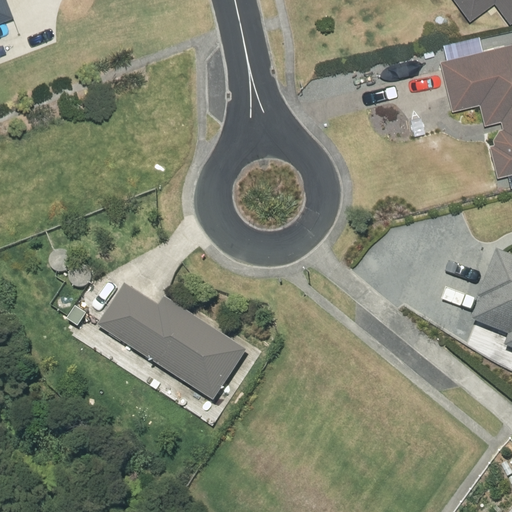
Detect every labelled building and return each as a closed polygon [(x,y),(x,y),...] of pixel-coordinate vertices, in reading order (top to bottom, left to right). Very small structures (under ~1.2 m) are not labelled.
[(7,0),(0,0),(0,20),(14,15),(7,0)] [(511,0),(456,0),(470,19),(495,1),(510,21),(511,19),(511,0)] [(511,41),(440,60),(453,109),(479,102),(485,123),(500,120),(502,126),(499,127),(493,137),(494,143),(489,144),(497,176),(511,171),(511,41)] [(511,257),(497,251),(478,299),(481,301),(472,323),(509,338),(504,349),(511,351),(511,257)] [(98,329),(213,405),(247,354),(166,301),(161,309),(127,286),(98,329)] [(511,468),(505,457),(488,466),(511,507),(511,468)]
